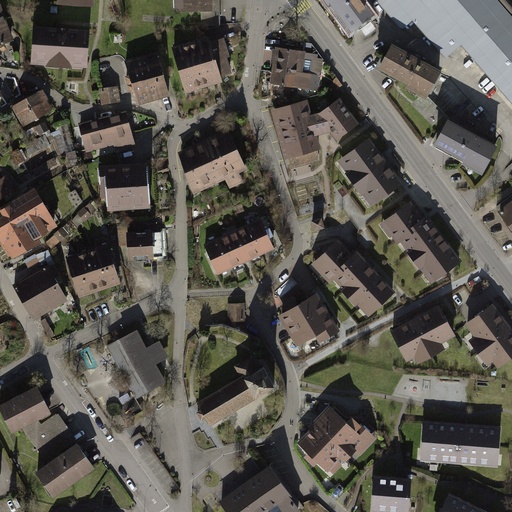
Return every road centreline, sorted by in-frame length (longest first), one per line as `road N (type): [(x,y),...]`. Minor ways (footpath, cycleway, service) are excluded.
road 1 (unclassified): [(297,0),(492,265)]
road 2 (residential): [(245,94),(300,240),(295,260),(257,290),(254,307),(288,372)]
road 3 (residential): [(182,292),(175,136),(245,94)]
road 4 (residential): [(288,372),(492,265)]
road 5 (residential): [(182,292),(176,376),(188,461),(184,511)]
road 6 (residential): [(157,511),(43,352)]
road 7 (residential): [(288,372),(287,459),(337,511)]
road 8 (residential): [(182,292),(43,352)]
